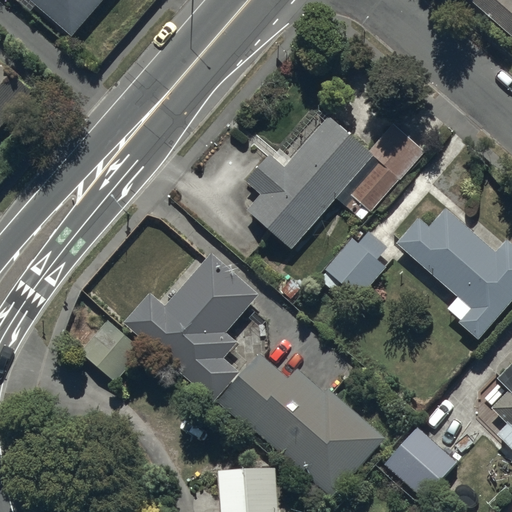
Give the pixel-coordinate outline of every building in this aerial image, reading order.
[(23,0),(75,45),(114,0),(23,0)] [(511,0),(460,0),(511,42),(511,0)] [(0,138),(34,100),(0,69),(0,138)] [(261,198),(247,214),(294,255),(348,194),(372,216),(425,156),(395,129),(372,156),(332,121),(287,172),(273,159),(248,187),(261,198)] [(418,223),(396,248),(473,315),(460,331),(481,349),(511,313),(511,248),(508,245),(498,257),(447,213),(430,233),(418,223)] [(352,242),(325,273),(361,303),(387,272),(380,267),(391,254),(370,236),(360,248),(352,242)] [(151,297),(123,328),(213,410),(240,380),(226,367),(240,351),(226,339),(261,301),(214,258),(166,311),(151,297)] [(240,380),(217,408),(334,505),(388,444),(329,397),(328,399),(298,374),(291,384),(259,357),(240,380)] [(511,369),(498,384),(509,395),(493,412),(511,430),(511,369)] [(451,460),(431,444),(417,430),(379,471),(423,511),(461,470),(451,460)] [(279,511),(278,474),(221,478),(223,511),(279,511)]
